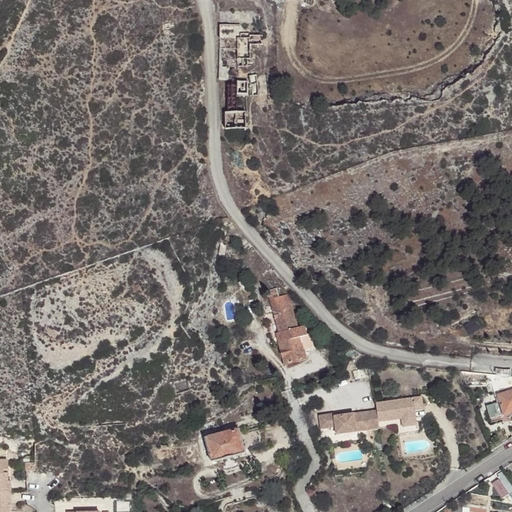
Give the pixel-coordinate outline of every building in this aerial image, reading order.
[(220,39),(220,80),(229,80),(229,67),(238,67),(238,49),(225,49),(225,39),(220,39)] [(225,113),(225,129),(246,128),(246,112),(225,113)] [(266,291),(268,299),(277,297),(275,289),(266,291)] [(277,297),(268,299),(277,332),(275,333),(284,363),(304,358),(301,348),(297,336),(304,334),(302,325),(295,327),(286,294),(277,297)] [(304,334),(297,336),(301,348),(311,345),(307,334),(304,334)] [(511,384),(493,391),(496,398),(499,397),(501,404),(487,408),(491,421),(505,416),(511,413),(511,384)] [(423,396),(414,397),(416,410),(425,409),(423,396)] [(336,399),(338,416),(351,414),(349,397),(336,399)] [(396,400),(377,402),(378,410),(380,422),(403,419),(404,427),(418,425),(416,410),(414,397),(400,399),(400,402),(397,402),(396,400)] [(334,413),(321,415),(323,429),(337,427),(346,426),(347,433),(381,428),(380,422),(378,410),(362,412),(362,415),(355,417),(354,414),(351,414),(338,416),(335,416),(334,413)] [(403,419),(380,422),(381,428),(398,426),(399,435),(419,432),(418,425),(404,427),(403,419)] [(206,439),(213,463),(245,453),(244,450),(267,443),(262,426),(239,433),(238,430),(206,439)] [(346,426),(337,427),(338,434),(347,433),(346,426)] [(0,492),(9,492),(9,481),(7,481),(7,473),(2,473),(1,469),(6,469),(6,460),(0,460),(0,492)] [(511,492),(511,480),(504,468),(496,474),(499,479),(509,495),(510,494),(511,492)] [(509,495),(499,479),(491,484),(501,500),(509,495)] [(0,492),(0,511),(1,511),(6,511),(6,503),(9,503),(9,492),(0,492)]
